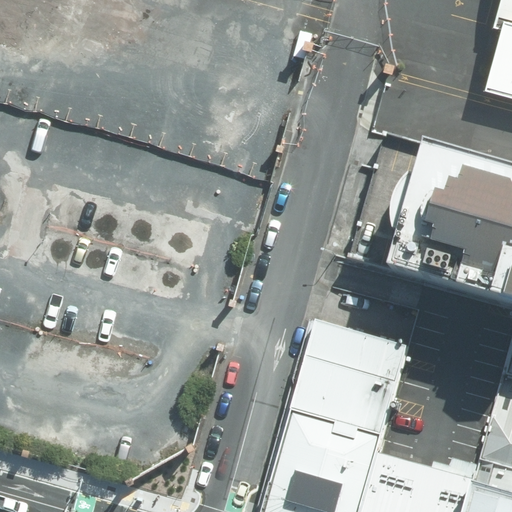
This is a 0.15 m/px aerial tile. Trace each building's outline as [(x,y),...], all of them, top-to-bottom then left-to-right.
[(511,0),(500,0),(492,29),(502,31),(500,39),(486,91),(511,98),(511,0)] [(450,34),(428,28),(417,70),(439,76),(450,34)] [(491,42),(471,37),(460,79),(480,84),(491,42)] [(511,172),(384,137),(349,264),(511,309),(511,172)] [(406,348),(312,322),(258,511),(360,511),(376,456),(406,348)] [(511,494),(511,355),(477,485),(511,494)] [(468,511),(477,485),(376,456),(360,511),(468,511)] [(511,511),(511,494),(477,485),(468,511),(511,511)]
